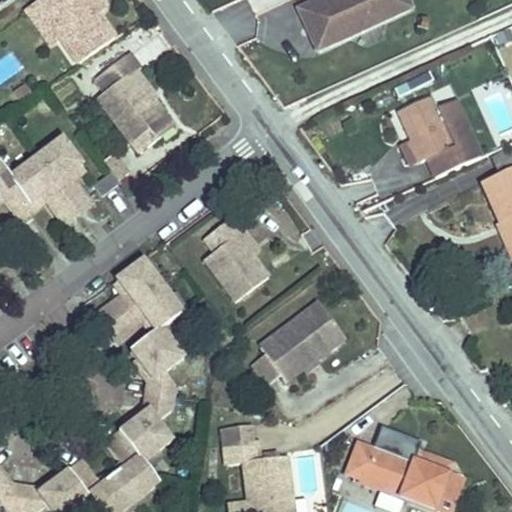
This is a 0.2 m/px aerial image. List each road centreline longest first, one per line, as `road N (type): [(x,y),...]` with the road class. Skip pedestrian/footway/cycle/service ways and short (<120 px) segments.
road 1 (residential): [(272,132),(511,458)]
road 2 (residential): [(272,132),(0,325)]
road 3 (unknown): [(0,403),(16,430),(44,440),(111,388),(109,353),(51,289)]
road 4 (residential): [(272,132),(511,17)]
road 5 (unknown): [(347,234),(511,156)]
road 6 (residential): [(172,0),(272,132)]
